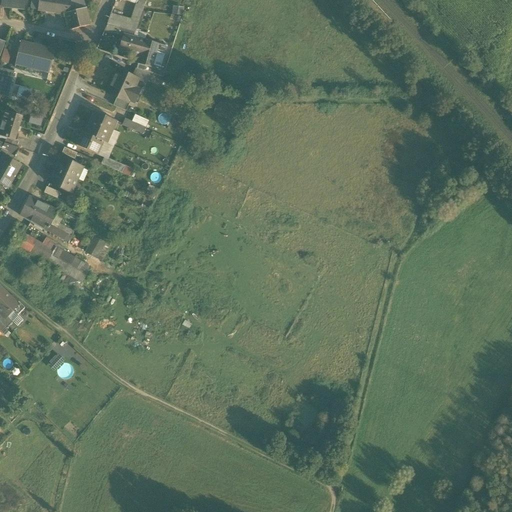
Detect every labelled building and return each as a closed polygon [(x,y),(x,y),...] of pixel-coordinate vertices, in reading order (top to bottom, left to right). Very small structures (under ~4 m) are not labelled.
[(24,0),(2,0),(1,7),(23,10),(24,0)] [(38,10),(39,0),(30,0),(30,9),(38,10)] [(39,0),(38,10),(65,15),(65,14),(69,13),(70,0),(39,0)] [(83,0),(79,0),(70,0),(69,13),(85,8),(83,0)] [(137,0),(136,5),(135,7),(140,9),(141,6),(143,7),(145,2),(138,0),(137,0)] [(142,11),(143,7),(141,6),(140,9),(135,7),(135,8),(131,21),(138,23),(142,11)] [(172,6),(171,13),(181,15),(183,7),(172,6)] [(65,15),(69,30),(90,25),(85,8),(69,13),(65,14),(65,15)] [(119,28),(127,31),(131,21),(111,14),(107,25),(119,28)] [(138,23),(131,21),(127,31),(135,33),(136,31),(138,23)] [(119,28),(107,25),(105,32),(117,35),(119,28)] [(133,37),(135,33),(127,31),(119,28),(117,35),(123,36),(133,39),(133,37)] [(147,34),(136,31),(135,33),(133,37),(144,41),(147,34)] [(142,49),(141,53),(138,65),(151,68),(154,57),(156,52),(158,45),(144,41),(133,37),(133,39),(123,36),(119,51),(137,56),(139,48),(142,49)] [(16,65),(49,73),(54,51),(21,43),(16,65)] [(156,52),(162,54),(164,47),(158,45),(156,52)] [(12,51),(4,49),(0,61),(8,64),(12,51)] [(136,69),(150,73),(151,68),(138,65),(136,69)] [(152,74),(163,78),(165,69),(155,65),(152,74)] [(0,76),(0,96),(8,98),(14,72),(2,69),(0,76)] [(137,80),(146,84),(151,74),(150,73),(136,69),(135,69),(132,77),(138,79),(137,80)] [(118,95),(128,100),(134,88),(131,87),(135,79),(137,80),(138,79),(132,77),(117,70),(107,93),(116,98),(117,98),(118,95)] [(128,100),(134,102),(139,91),(134,88),(128,100)] [(142,92),(139,91),(134,102),(137,104),(142,92)] [(113,106),(126,111),(129,103),(127,102),(128,100),(118,95),(117,98),(116,98),(113,106)] [(218,114),(222,102),(215,107),(213,113),(218,114)] [(237,120),(241,107),(222,102),(218,114),(237,120)] [(0,136),(6,139),(14,141),(15,141),(18,128),(20,122),(22,117),(20,117),(10,114),(5,112),(0,128),(0,136)] [(94,112),(85,134),(103,142),(109,130),(111,131),(116,122),(94,112)] [(135,116),(132,122),(145,128),(148,122),(135,116)] [(142,135),(145,128),(132,122),(125,119),(122,126),(142,135)] [(103,143),(103,142),(85,134),(82,132),(76,146),(97,155),(102,142),(103,143)] [(4,156),(17,163),(24,150),(17,148),(19,142),(15,141),(14,141),(6,139),(5,144),(10,146),(4,156)] [(61,154),(74,160),(77,154),(64,148),(61,154)] [(0,162),(0,184),(3,180),(10,184),(21,165),(17,163),(4,156),(0,162)] [(101,164),(121,173),(124,166),(104,157),(101,164)] [(61,158),(55,171),(77,181),(83,168),(61,158)] [(71,194),(77,181),(55,171),(49,184),(71,194)] [(44,193),(57,199),(60,193),(46,188),(44,193)] [(46,231),(50,226),(57,211),(29,197),(20,216),(46,231)] [(57,211),(50,226),(55,229),(63,214),(57,211)] [(56,249),(57,247),(50,243),(47,248),(42,245),(22,233),(25,227),(18,223),(15,228),(8,239),(40,258),(47,263),(56,249)] [(67,235),(55,229),(50,226),(46,231),(61,240),(61,239),(64,241),(67,235)] [(46,238),(42,245),(47,248),(50,243),(57,247),(58,245),(46,238)] [(88,256),(96,260),(105,244),(97,240),(88,256)] [(91,269),(63,253),(56,249),(47,263),(82,284),(91,269)] [(62,274),(58,284),(70,290),(74,280),(62,274)] [(0,313),(5,318),(7,317),(12,311),(17,315),(24,308),(18,302),(17,304),(0,287),(0,313)] [(0,313),(0,322),(6,329),(12,322),(7,317),(5,318),(0,313)]
